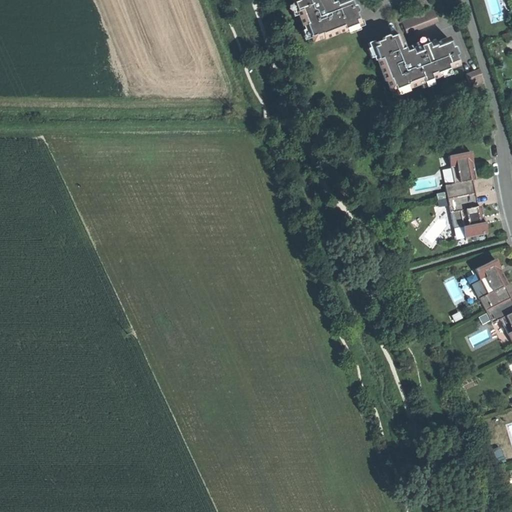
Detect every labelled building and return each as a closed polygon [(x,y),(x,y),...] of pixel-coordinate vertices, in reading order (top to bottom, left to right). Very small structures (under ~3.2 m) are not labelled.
[(323,37),(324,39),(345,31),(345,29),(360,23),(350,0),(340,0),(331,4),(329,0),(292,0),(302,26),(306,25),(312,42),(323,37)] [(407,34),(438,22),(433,9),(402,21),(407,34)] [(436,74),(459,65),(448,38),(435,43),(434,41),(419,47),(406,52),(399,34),(372,44),(378,59),(377,60),(385,82),(386,81),(390,91),(407,85),(409,88),(438,77),(436,74)] [(470,87),(484,82),(480,69),(466,74),(470,87)] [(447,199),(475,194),(472,181),(474,181),(472,169),(469,169),(469,167),(468,165),(472,164),(470,152),(448,157),(454,184),(444,186),(447,199)] [(477,207),(475,194),(447,199),(450,214),(459,212),(465,239),(487,235),(484,223),(480,224),(480,222),(479,219),(482,219),(480,207),(477,207)] [(485,311),(510,299),(504,287),(506,286),(501,275),(498,276),(497,274),(496,272),(500,270),(495,260),(475,270),(481,282),(487,295),(479,299),(485,311)] [(487,295),(481,282),(473,286),(479,299),(487,295)] [(511,301),(510,299),(485,311),(492,324),(500,320),(511,343),(511,301)] [(458,313),(452,316),(455,323),(462,320),(458,313)]
